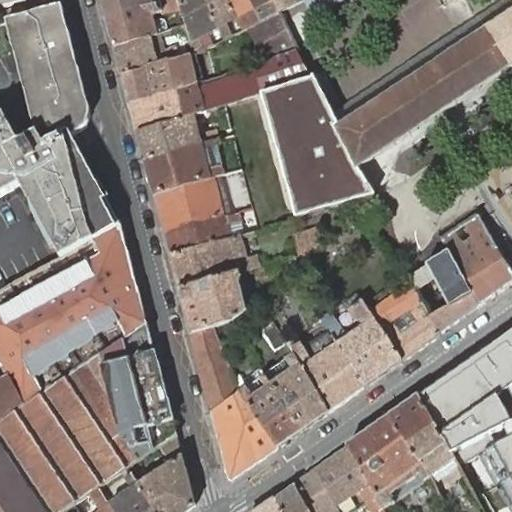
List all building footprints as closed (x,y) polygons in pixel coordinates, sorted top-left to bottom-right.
[(40,0),(44,11),(63,6),(60,0),(40,0)] [(102,0),(107,18),(149,6),(162,3),(161,0),(102,0)] [(107,18),(115,47),(152,36),(157,35),(153,19),(182,10),(179,0),(172,0),(163,2),(162,3),(149,6),(107,18)] [(192,42),(196,54),(207,49),(201,37),(206,34),(212,47),(220,43),(222,42),(216,29),(224,25),(230,38),(249,28),(243,15),(262,5),(269,18),(280,13),(273,0),(272,0),(179,0),(188,26),(190,33),(192,42)] [(272,0),(273,0),(280,13),(305,0),(272,0)] [(302,57),(313,79),(327,108),(328,109),(338,129),(511,14),(511,0),(505,0),(342,108),(313,51),(302,57)] [(307,0),(315,15),(347,0),(307,0)] [(44,11),(7,21),(19,67),(75,52),(63,6),(44,11)] [(304,13),(299,12),(294,15),(291,19),(291,24),(291,29),(293,33),(296,37),(301,39),(306,40),(310,39),(314,35),(316,31),(316,26),(314,23),(312,18),(308,15),(304,13)] [(269,18),(249,28),(267,63),(274,61),(300,53),(280,13),(269,18)] [(511,14),(338,129),(343,138),(359,170),(461,102),(511,68),(511,14)] [(152,36),(160,65),(168,62),(161,34),(157,35),(152,36)] [(115,47),(122,75),(160,65),(152,36),(115,47)] [(75,52),(19,67),(24,87),(27,96),(83,81),(79,66),(75,52)] [(274,61),(255,67),(264,94),(297,84),(313,79),(302,57),(300,53),(274,61)] [(197,85),(189,56),(185,58),(168,62),(160,65),(122,75),(130,105),(177,91),(197,85)] [(255,67),(197,85),(205,112),(209,111),(264,94),(255,67)] [(297,84),(264,94),(293,215),(374,191),(359,170),(343,138),(313,79),(297,84)] [(84,87),(83,81),(27,96),(37,134),(20,145),(5,117),(0,119),(0,196),(20,185),(35,212),(58,252),(63,260),(122,227),(107,201),(110,200),(98,179),(96,180),(80,150),(69,157),(61,142),(72,136),(80,132),(82,130),(84,129),(86,127),(88,125),(89,122),(90,120),(90,118),(91,115),(91,112),(90,109),(84,87)] [(187,119),(193,117),(205,112),(197,85),(177,91),(130,105),(138,134),(187,119)] [(211,116),(209,111),(193,117),(194,122),(196,121),(211,116)] [(138,134),(145,162),(215,141),(220,140),(216,130),(200,135),(192,138),(188,124),(194,122),(193,117),(187,119),(138,134)] [(192,138),(200,135),(196,121),(194,122),(188,124),(192,138)] [(80,150),(72,136),(61,142),(69,157),(80,150)] [(221,176),(224,175),(222,166),(210,169),(201,171),(196,152),(217,146),(215,141),(145,162),(154,196),(215,178),(221,176)] [(210,169),(222,166),(217,146),(196,152),(201,171),(210,169)] [(215,178),(225,216),(232,215),(221,176),(215,178)] [(154,196),(164,230),(225,216),(215,178),(154,196)] [(98,179),(110,200),(111,199),(100,179),(98,179)] [(382,204),(363,217),(372,231),(392,218),(382,204)] [(54,253),(58,252),(35,212),(34,213),(46,239),(54,253)] [(242,222),(240,213),(232,215),(225,216),(164,230),(171,256),(242,237),(238,223),(242,222)] [(481,306),(511,283),(511,270),(511,271),(481,220),(478,215),(463,226),(472,240),(464,245),(455,231),(443,239),(449,252),(481,306)] [(0,294),(0,362),(8,376),(25,407),(147,323),(122,227),(63,260),(0,294)] [(303,266),(325,248),(319,229),(295,236),(303,266)] [(253,243),(251,234),(242,237),(244,246),(253,243)] [(171,256),(179,291),(240,273),(251,270),(248,259),(244,246),(242,237),(171,256)] [(449,252),(408,278),(413,287),(440,335),(481,306),(449,252)] [(257,256),(248,259),(251,270),(260,268),(257,256)] [(242,282),(240,273),(179,291),(191,334),(215,328),(235,322),(240,318),(248,311),(241,286),(242,282)] [(309,290),(320,309),(325,306),(315,287),(309,290)] [(403,361),(440,335),(413,287),(379,310),(371,315),(403,361)] [(365,388),(403,361),(371,315),(367,307),(357,294),(351,298),(356,306),(349,311),(354,321),(365,327),(347,339),(332,312),(325,317),(322,319),(325,324),(329,331),(332,336),(334,334),(335,336),(365,388)] [(356,306),(351,298),(344,303),(349,311),(356,306)] [(371,315),(379,310),(374,302),(367,307),(371,315)] [(8,376),(0,380),(0,511),(65,511),(74,506),(91,495),(100,489),(128,470),(178,437),(147,323),(25,407),(8,376)] [(241,393),(236,380),(215,328),(191,334),(212,413),(241,393)] [(329,414),(365,388),(335,336),(334,334),(332,336),(329,331),(302,347),(297,339),(288,344),(291,350),(294,355),(329,414)] [(511,511),(511,331),(435,386),(420,397),(485,511),(511,511)] [(304,431),(329,414),(294,355),(287,359),(265,376),(272,385),(304,431)] [(280,448),(304,431),(272,385),(265,376),(261,379),(248,388),(247,388),(242,377),(236,380),(241,393),(280,448)] [(233,481),(280,448),(241,393),(212,413),(231,480),(233,481)] [(432,478),(456,460),(455,459),(449,446),(435,423),(420,397),(390,419),(432,478)] [(426,481),(432,478),(390,419),(350,447),(385,510),(397,502),(392,494),(421,474),(426,481)] [(183,457),(178,437),(128,470),(133,478),(139,486),(183,457)] [(350,447),(316,471),(339,511),(347,511),(346,510),(353,505),(346,493),(357,487),(371,511),(386,511),(385,510),(350,447)] [(188,511),(196,506),(183,457),(139,486),(155,511),(188,511)] [(339,511),(316,471),(295,485),(310,511),(339,511)] [(155,511),(139,486),(133,478),(125,483),(130,492),(110,505),(114,511),(155,511)] [(310,511),(295,485),(275,499),(282,511),(310,511)] [(114,511),(110,505),(100,489),(91,495),(101,511),(100,511),(78,511),(74,506),(65,511),(114,511)] [(257,511),(282,511),(275,499),(257,511)]
